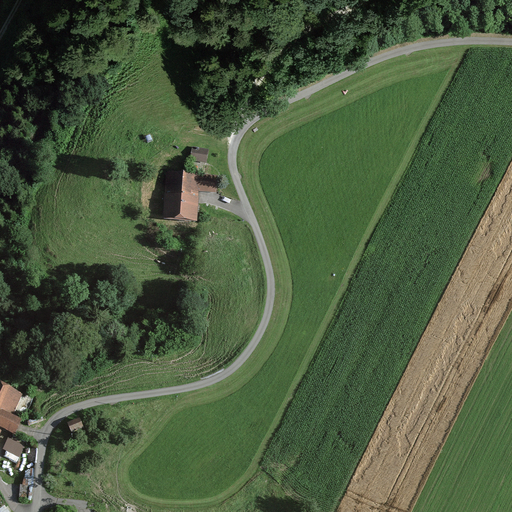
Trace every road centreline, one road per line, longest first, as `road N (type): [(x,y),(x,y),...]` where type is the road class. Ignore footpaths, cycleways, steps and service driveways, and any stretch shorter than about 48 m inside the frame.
road 1 (track): [(35,511),(54,419),(91,402),(214,379),(257,337),(270,301),(269,268),(231,160),(251,120),(406,48),(511,41)]
road 2 (track): [(241,131),(248,94),(279,51),(361,0)]
